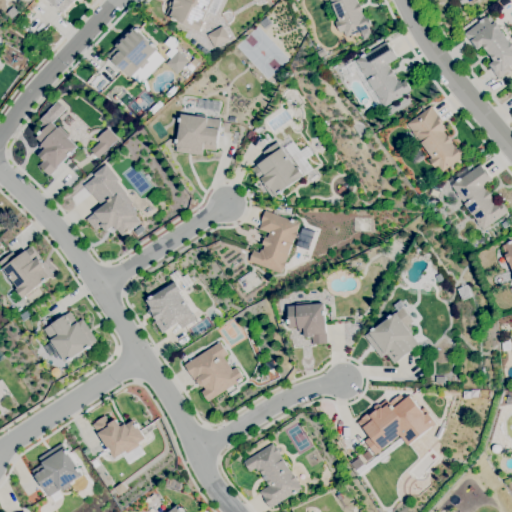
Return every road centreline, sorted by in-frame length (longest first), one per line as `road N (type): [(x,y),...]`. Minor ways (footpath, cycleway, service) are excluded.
road 1 (residential): [(0,172),(73,246),(235,511)]
road 2 (residential): [(0,136),(124,0)]
road 3 (residential): [(511,149),(422,31),(408,0)]
road 4 (residential): [(0,453),(145,356)]
road 5 (residential): [(202,452),(280,402),(347,382)]
road 6 (residential): [(102,288),(231,211)]
